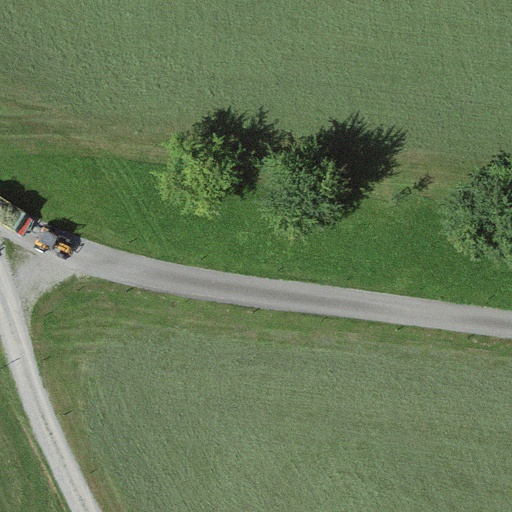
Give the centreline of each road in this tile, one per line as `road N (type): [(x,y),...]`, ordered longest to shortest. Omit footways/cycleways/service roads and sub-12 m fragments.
road 1 (unclassified): [(0,216),(83,258),(201,285),(511,324)]
road 2 (unclassified): [(0,295),(41,416),(86,511)]
